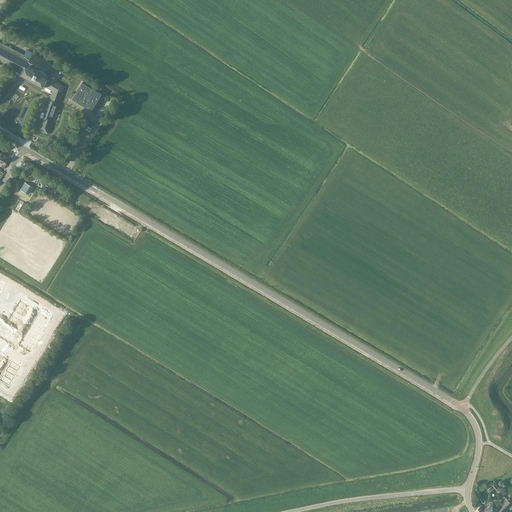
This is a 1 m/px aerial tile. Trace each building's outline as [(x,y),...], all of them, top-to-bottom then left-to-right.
[(20,75),(29,80),(42,88),(43,86),(52,91),(38,130),(48,134),(62,93),(63,90),(64,87),(49,78),(47,77),(48,76),(50,74),(51,74),(55,67),(27,50),(24,55),(0,43),(0,61),(21,72),(20,75)] [(75,94),(71,93),(68,97),(72,99),(91,111),(101,94),(81,83),(75,94)] [(6,155),(2,153),(0,157),(0,162),(2,164),(0,167),(3,169),(8,160),(6,159),(7,157),(5,156),(6,155)] [(24,182),(20,190),(28,195),(33,188),(24,182)] [(20,301),(17,306),(25,311),(28,306),(20,301)] [(17,306),(14,311),(22,315),(25,311),(17,306)] [(14,311),(12,315),(19,320),(22,315),(14,311)] [(40,313),(36,318),(46,324),(49,319),(40,313)] [(12,315),(9,320),(16,325),(19,320),(12,315)] [(36,318),(33,324),(42,329),(46,324),(36,318)] [(33,324),(30,329),(39,334),(42,329),(33,324)] [(5,329),(0,336),(4,339),(9,331),(5,329)] [(30,329),(27,334),(36,340),(39,334),(30,329)] [(9,331),(4,339),(9,341),(13,334),(9,331)] [(13,334),(9,341),(13,344),(19,335),(14,333),(13,334)] [(27,334),(23,339),(33,345),(36,340),(27,334)] [(23,339),(20,345),(29,350),(33,345),(23,339)] [(11,361),(8,366),(16,371),(19,367),(11,361)] [(8,366),(5,371),(14,376),(16,371),(8,366)] [(2,375),(11,381),(14,376),(5,371),(6,372),(3,376),(2,375)] [(2,375),(0,378),(0,380),(8,386),(11,381),(2,375)] [(495,484),(487,490),(490,494),(495,490),(497,493),(501,490),(496,484),(495,484)] [(495,511),(503,511),(508,506),(510,504),(509,503),(511,501),(509,499),(507,501),(507,500),(504,502),(505,504),(500,509),(500,508),(495,511)] [(493,511),(496,510),(497,508),(493,502),(490,505),(489,504),(483,510),(479,507),(475,511),(493,511)]
